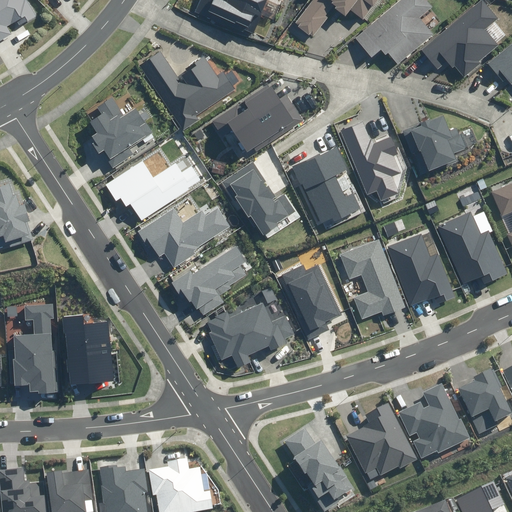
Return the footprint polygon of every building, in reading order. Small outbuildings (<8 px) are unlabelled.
[(9,25),(31,12),(24,0),(0,0),(0,43),(14,35),(9,25)] [(222,0),(199,0),(195,11),(244,33),(245,30),(253,34),(267,0),(227,0),(227,2),(222,0)] [(351,10),(363,19),(377,0),(312,0),(296,22),(300,25),(297,28),(308,36),(310,33),(313,36),(328,17),(326,15),(334,5),(336,7),(335,9),(345,17),(351,10)] [(388,52),(397,64),(433,34),(419,17),(432,7),(426,0),(400,0),(355,37),(372,57),(382,49),(386,54),(388,52)] [(455,66),(464,77),(481,63),(479,61),(498,45),(485,30),(498,19),(482,0),(479,0),(421,50),(438,70),(447,62),(453,68),(455,66)] [(511,84),(511,44),(488,64),(503,82),(507,79),(511,84)] [(140,65),(183,130),(199,119),(196,115),(235,90),(232,86),(238,82),(232,72),(226,75),(224,72),(217,76),(204,56),(186,68),(189,72),(182,76),(184,79),(181,82),(161,52),(140,65)] [(238,104),(213,121),(222,135),(232,129),(247,152),(254,147),(257,151),(305,120),(287,94),(280,99),(270,83),(243,101),(248,109),(243,112),(238,104)] [(101,151),(112,169),(133,155),(129,149),(153,133),(136,108),(124,116),(112,98),(98,107),(103,114),(90,122),(97,133),(92,136),(95,141),(92,144),(98,153),(101,151)] [(428,168),(429,171),(456,160),(454,154),(466,149),(457,127),(450,131),(443,116),(431,121),(430,119),(403,130),(412,153),(414,152),(422,171),(428,168)] [(377,191),(381,201),(399,194),(392,177),(401,173),(394,157),(399,155),(391,137),(374,144),(372,139),(371,140),(363,121),(340,131),(367,195),(377,191)] [(303,183),(321,223),(333,218),(334,221),(361,208),(354,193),(345,197),(336,175),(348,170),(337,148),(321,155),(320,153),(293,166),(301,184),(303,183)] [(131,204),(141,220),(202,181),(192,165),(182,172),(176,163),(154,178),(143,160),(105,184),(116,201),(121,197),(127,206),(131,204)] [(238,201),(254,227),(257,225),(263,235),(278,226),(276,223),(295,211),(285,194),(274,201),(273,199),(276,197),(269,186),(266,187),(264,183),(267,182),(254,161),(222,181),(235,202),(238,201)] [(511,233),(507,235),(511,245),(511,182),(492,192),(503,215),(511,211),(511,233)] [(0,250),(33,240),(27,222),(30,221),(25,203),(20,205),(16,194),(13,195),(9,184),(0,186),(0,250)] [(165,253),(175,268),(196,254),(193,249),(230,226),(218,208),(206,216),(202,210),(183,222),(174,208),(137,232),(149,249),(153,246),(160,257),(165,253)] [(437,226),(462,284),(481,276),(484,284),(507,274),(488,230),(480,234),(471,212),(437,226)] [(388,246),(410,305),(428,299),(428,300),(435,297),(438,303),(455,296),(438,253),(430,257),(421,234),(388,246)] [(354,297),(362,319),(382,311),(384,316),(406,308),(381,239),(340,254),(350,279),(362,275),(368,292),(354,297)] [(199,308),(204,315),(224,302),(219,295),(231,288),(229,286),(247,275),(241,266),(247,262),(236,246),(193,274),(191,270),(171,283),(181,299),(185,296),(189,302),(191,300),(197,309),(199,308)] [(298,319),(308,339),(329,330),(325,323),(342,315),(318,265),(306,270),(303,264),(281,275),(301,317),(298,319)] [(237,366),(238,368),(252,362),(249,355),(269,345),(271,350),(287,343),(285,339),(295,335),(286,316),(272,322),(262,303),(231,318),(227,310),(215,316),(216,318),(208,322),(212,332),(209,334),(227,371),(237,366)] [(10,383),(15,383),(15,385),(29,384),(30,392),(38,391),(38,394),(59,392),(56,351),(52,351),(49,319),(53,319),(52,304),(24,306),(25,320),(34,320),(35,334),(14,336),(15,351),(8,351),(10,383)] [(69,372),(71,384),(114,380),(109,322),(83,325),(83,316),(62,318),(64,333),(66,333),(69,360),(66,361),(67,372),(69,372)] [(511,365),(503,370),(511,389),(511,365)] [(497,420),(511,413),(511,412),(491,368),(474,376),(476,380),(458,389),(479,434),(499,424),(497,420)] [(438,454),(471,438),(461,418),(459,420),(442,384),(423,393),(430,406),(424,409),(421,402),(399,412),(410,435),(417,432),(420,438),(414,441),(421,458),(436,451),(438,454)] [(399,469),(418,459),(388,403),(365,414),(370,423),(346,436),(366,473),(377,468),(381,475),(398,466),(399,469)] [(337,499),(353,488),(323,440),(316,445),(304,428),(283,442),(304,474),(306,472),(312,481),(306,485),(323,511),(324,511),(339,503),(337,499)] [(156,494),(159,511),(192,511),(213,508),(210,492),(205,493),(201,468),(189,470),(187,458),(168,461),(169,466),(148,469),(153,494),(156,494)] [(151,511),(150,503),(148,503),(146,492),(149,492),(145,468),(125,471),(125,467),(118,468),(117,464),(100,467),(103,485),(101,485),(104,503),(105,503),(106,511),(151,511)] [(0,485),(1,511),(45,511),(43,483),(29,484),(29,480),(24,480),(23,469),(0,470),(0,485)] [(51,511),(92,511),(94,511),(88,469),(62,473),(62,470),(46,472),(51,511)] [(456,499),(461,511),(493,511),(482,486),(456,499)] [(415,511),(414,511),(449,511),(445,500),(415,511)]
